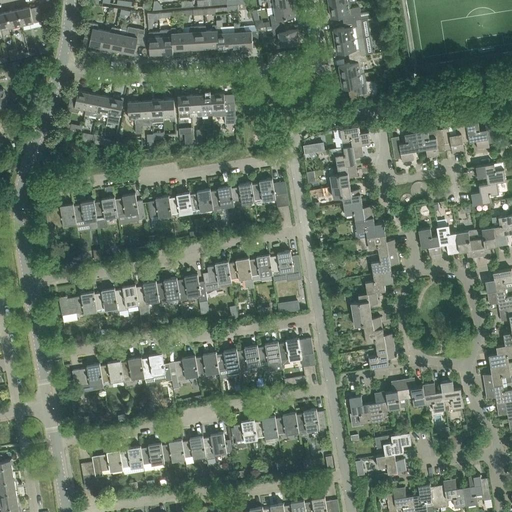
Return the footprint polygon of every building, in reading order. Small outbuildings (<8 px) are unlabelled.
[(348,2),(330,5),(331,11),(330,12),(331,16),(332,16),(332,17),(343,15),(344,21),(362,18),(361,12),(360,7),(358,6),(354,7),(349,8),(348,2)] [(293,7),(293,4),(275,7),(276,12),(270,15),(272,26),(285,24),(284,17),(295,15),(294,7),(293,7)] [(30,6),(19,9),(23,25),(42,20),(39,6),(31,8),(30,6)] [(12,10),(8,11),(11,27),(16,26),(23,25),(19,9),(12,10)] [(8,11),(0,13),(0,29),(2,37),(1,30),(3,29),(11,27),(8,11)] [(334,30),(333,30),(334,35),(335,35),(336,41),(364,36),(363,28),(364,19),(363,18),(362,18),(344,21),(345,27),(334,29),(334,30)] [(222,19),(217,20),(217,24),(217,27),(217,30),(218,33),(218,46),(218,49),(219,49),(226,48),(230,48),(229,32),(223,33),(221,27),(223,27),(222,19)] [(101,45),(104,30),(98,29),(98,24),(87,21),(84,40),(90,41),(90,44),(97,45),(101,45)] [(234,32),(229,32),(230,48),(234,47),(234,48),(241,48),(240,26),(239,22),(234,22),(234,26),(234,32)] [(218,46),(217,24),(213,25),(212,30),(206,30),(207,46),(211,46),(218,46)] [(286,30),(285,24),(272,26),(274,37),(280,38),(281,45),(299,42),(299,41),(298,37),(299,37),(297,29),(286,30)] [(206,25),(194,26),(196,47),(203,47),(203,46),(207,46),(206,30),(206,25)] [(126,35),(123,50),(128,51),(135,53),(137,44),(146,45),(145,30),(128,26),(128,27),(126,35)] [(196,47),(194,26),(190,26),(189,32),(183,32),(184,47),(189,47),(189,48),(196,47)] [(246,31),(244,26),(240,26),(241,48),(248,47),(248,46),(252,46),(252,47),(259,46),(258,36),(258,34),(257,30),(246,31)] [(112,48),(116,28),(112,27),(110,31),(104,30),(101,45),(105,46),(105,47),(112,48)] [(175,27),(172,27),(172,29),(173,49),(180,48),(184,47),(183,32),(177,32),(175,27)] [(123,50),(126,35),(121,34),(120,29),(116,28),(112,48),(119,50),(119,49),(123,50)] [(172,29),(160,29),(160,31),(161,36),(162,52),(166,52),(173,52),(173,49),(172,29)] [(157,52),(162,52),(160,31),(149,32),(149,37),(150,53),(157,53),(157,52)] [(364,36),(336,41),(337,47),(336,47),(337,52),(348,51),(349,57),(366,54),(369,53),(366,44),(364,36)] [(267,62),(278,62),(279,52),(268,52),(267,62)] [(340,65),(339,66),(340,70),(341,76),(360,73),(359,67),(364,65),(363,61),(367,60),(366,54),(349,57),(350,63),(339,64),(340,65)] [(360,73),(341,76),(342,82),(341,83),(342,87),(343,87),(343,88),(348,87),(354,86),(355,92),(359,92),(360,99),(378,94),(377,89),(377,87),(368,88),(367,81),(365,72),(360,73)] [(86,109),(90,93),(78,90),(77,97),(70,96),(68,110),(74,111),(78,112),(81,108),(86,109)] [(86,109),(85,114),(89,115),(96,116),(101,95),(90,93),(86,109)] [(213,93),(201,94),(202,110),(203,116),(209,115),(214,115),(214,110),(213,93)] [(224,93),(213,93),(214,110),(214,115),(221,114),(226,114),(226,123),(236,122),(235,101),(234,96),(225,97),(224,94),(224,93)] [(201,94),(190,95),(191,111),(196,111),(198,116),(203,116),(202,110),(201,94)] [(109,113),(112,97),(101,95),(96,116),(101,117),(103,112),(109,113)] [(190,95),(178,96),(179,105),(179,117),(191,116),(191,111),(190,95)] [(109,113),(107,121),(119,124),(121,109),(123,100),(112,97),(109,113)] [(153,125),(153,122),(164,121),(164,116),(163,99),(151,100),(153,125)] [(176,120),(175,109),(174,99),(163,99),(164,116),(169,116),(171,121),(176,120)] [(141,125),(153,125),(151,100),(140,101),(141,125)] [(141,125),(140,101),(128,102),(129,118),(135,118),(136,133),(142,132),(141,125)] [(496,141),(493,120),(485,121),(486,128),(480,129),(478,120),(467,122),(470,141),(476,140),(478,148),(490,146),(489,143),(496,141)] [(455,124),(454,122),(448,123),(447,125),(447,127),(442,128),(445,150),(452,149),(453,153),(465,151),(463,142),(470,141),(467,122),(455,124)] [(359,125),(341,128),(343,140),(344,146),(352,145),(362,143),(362,144),(371,142),(369,130),(360,132),(359,125)] [(435,130),(434,128),(416,131),(420,149),(426,148),(428,157),(439,155),(439,151),(445,150),(442,128),(435,130)] [(420,149),(416,131),(405,133),(406,142),(400,143),(399,136),(391,137),(395,158),(402,157),(402,161),(414,159),(413,150),(420,149)] [(304,145),(303,145),(304,145),(305,153),(307,152),(313,151),(325,149),(324,141),(304,145)] [(337,147),(335,148),(336,155),(338,166),(356,163),(355,157),(364,155),(363,152),(363,148),(362,144),(362,143),(352,145),(344,146),(337,147)] [(496,169),(494,162),(476,165),(478,177),(487,176),(488,182),(479,183),(479,184),(506,179),(504,168),(496,169)] [(339,173),(330,174),(332,186),(350,183),(349,176),(358,175),(356,163),(338,166),(339,173)] [(263,200),(276,198),(276,195),(273,182),(273,178),(260,180),(260,183),(252,184),(255,200),(263,198),(263,200)] [(473,204),(492,201),(490,194),(499,192),(497,181),(506,180),(506,179),(479,184),(480,190),(471,192),(473,204)] [(242,203),(255,201),(255,200),(252,184),(252,181),(239,183),(239,186),(232,187),(234,203),(242,202),(242,203)] [(276,195),(282,194),(279,181),(273,182),(276,195)] [(351,189),(350,183),(332,186),(334,197),(342,196),(344,203),(362,200),(360,188),(351,189)] [(214,211),(223,209),(222,207),(235,205),(234,203),(232,187),(231,184),(218,186),(218,189),(211,191),(214,208),(214,211)] [(201,210),(214,208),(211,191),(210,188),(197,190),(198,193),(190,194),(193,210),(200,209),(201,210)] [(193,210),(190,194),(190,191),(177,193),(177,196),(169,198),(172,213),(180,212),(180,214),(193,211),(193,210)] [(126,214),(139,212),(140,219),(145,218),(142,200),(137,200),(136,192),(122,194),(123,197),(115,198),(118,214),(126,213),(126,214)] [(284,206),(290,205),(287,193),(282,194),(284,206)] [(109,226),(107,218),(118,216),(118,214),(115,198),(115,195),(102,198),(102,201),(95,202),(99,228),(109,226)] [(172,215),(172,213),(169,198),(169,195),(156,197),(156,200),(148,201),(151,217),(159,215),(159,217),(172,215)] [(82,204),(74,205),(77,221),(77,222),(77,225),(85,224),(84,221),(90,220),(92,228),(92,229),(95,228),(99,228),(95,202),(94,199),(91,199),(85,200),(81,201),(82,204)] [(363,206),(362,200),(344,203),(345,214),(354,213),(355,219),(374,216),(372,205),(363,206)] [(77,221),(74,205),(74,202),(60,204),(61,207),(46,210),(50,235),(57,234),(56,224),(63,223),(64,225),(77,222),(77,221)] [(496,244),(508,242),(507,233),(511,232),(511,224),(510,214),(492,217),(493,226),(496,244)] [(357,230),(355,231),(356,238),(367,236),(386,233),(384,226),(384,222),(375,223),(374,216),(365,218),(355,219),(357,230)] [(450,233),(449,224),(437,226),(438,235),(439,235),(440,244),(441,244),(447,243),(448,252),(460,250),(457,232),(450,233)] [(483,237),(477,238),(480,256),(491,254),(490,245),(496,244),(493,226),(482,228),(483,237)] [(432,236),(431,227),(419,229),(422,247),(429,246),(430,255),(442,253),(441,244),(440,244),(439,235),(438,235),(432,236)] [(468,258),(480,256),(477,238),(475,229),(457,232),(460,250),(467,249),(468,258)] [(387,240),(386,233),(367,236),(369,248),(378,247),(379,253),(397,250),(396,238),(387,240)] [(102,248),(93,249),(95,259),(103,258),(102,248)] [(278,255),(270,256),(273,272),(281,270),(281,272),(287,271),(288,279),(301,277),(303,277),(299,254),(292,255),(291,250),(281,251),(278,252),(278,255)] [(373,273),(392,270),(391,263),(399,262),(397,250),(379,253),(380,260),(371,261),(373,273)] [(260,275),(273,273),(273,272),(270,256),(270,253),(257,255),(257,258),(250,259),(252,275),(260,274),(260,275)] [(254,287),(252,277),(253,277),(252,275),(250,259),(249,256),(236,259),(236,262),(229,263),(232,279),(239,277),(239,279),(244,278),(245,286),(249,286),(249,288),(254,287)] [(209,271),(203,272),(205,280),(205,285),(206,291),(221,288),(221,287),(233,285),(232,280),(232,279),(229,263),(228,260),(219,262),(215,262),(216,265),(208,266),(209,271)] [(487,291),(511,286),(511,271),(511,268),(493,271),(494,278),(486,280),(487,291)] [(377,291),(386,290),(385,283),(394,281),(392,270),(373,273),(374,279),(366,281),(367,292),(377,291)] [(185,278),(178,279),(181,297),(181,300),(190,298),(189,295),(194,295),(194,298),(199,297),(200,301),(203,301),(207,300),(208,300),(208,299),(206,291),(205,280),(199,281),(198,273),(188,275),(185,275),(185,278)] [(167,299),(181,297),(178,279),(177,277),(164,279),(164,282),(157,283),(160,299),(167,297),(167,299)] [(144,285),(136,286),(137,292),(139,302),(139,304),(140,306),(148,305),(149,305),(148,302),(160,300),(160,299),(157,283),(156,280),(149,281),(147,281),(143,282),(144,285)] [(119,310),(128,308),(128,306),(139,304),(136,286),(136,283),(126,285),(123,285),(123,288),(115,290),(118,306),(119,310)] [(511,305),(511,286),(487,291),(489,303),(498,301),(499,308),(511,305)] [(119,310),(118,306),(115,290),(115,287),(105,288),(102,289),(102,292),(95,293),(97,309),(105,308),(105,310),(110,309),(112,316),(119,314),(118,310),(119,310)] [(97,309),(95,293),(94,290),(81,293),(82,295),(67,298),(67,295),(59,297),(61,305),(63,314),(84,311),(85,313),(98,311),(97,309)] [(379,302),(377,291),(367,292),(359,294),(360,300),(351,302),(353,313),(371,311),(370,304),(379,302)] [(299,299),(278,302),(279,312),(300,309),(299,299)] [(511,305),(499,308),(501,319),(510,318),(511,325),(511,324),(511,305)] [(372,317),(371,311),(353,313),(355,325),(364,324),(365,330),(383,327),(381,316),(372,317)] [(511,324),(511,325),(511,328),(511,331),(503,333),(505,344),(511,343),(511,324)] [(384,334),(383,327),(365,330),(367,342),(376,340),(377,347),(395,344),(393,332),(384,334)] [(302,354),(299,339),(299,337),(289,338),(286,339),(286,342),(279,343),(282,361),(282,363),(290,362),(289,359),(302,357),(302,354)] [(302,354),(308,353),(314,352),(311,337),(299,339),(302,354)] [(266,345),(258,347),(261,364),(262,370),(276,368),(275,362),(282,361),(279,343),(278,340),(269,342),(265,343),(266,345)] [(511,343),(505,344),(497,346),(498,352),(489,354),(491,365),(509,362),(508,356),(511,355),(511,343)] [(240,371),(250,369),(249,366),(261,364),(258,347),(258,344),(245,346),(245,349),(237,350),(240,371)] [(371,367),(389,364),(388,357),(397,356),(395,344),(377,347),(378,354),(369,355),(371,367)] [(225,352),(217,354),(218,360),(219,369),(219,371),(220,378),(229,376),(228,375),(239,373),(241,372),(240,371),(237,350),(237,347),(229,349),(227,349),(224,349),(225,352)] [(204,356),(196,357),(199,373),(206,372),(206,373),(219,371),(217,354),(216,351),(203,353),(204,356)] [(142,358),(145,375),(145,379),(155,377),(154,374),(165,372),(166,380),(172,379),(170,367),(170,362),(164,363),(162,352),(153,353),(149,354),(150,357),(142,358)] [(174,387),(179,386),(178,381),(188,379),(188,376),(199,375),(199,373),(196,357),(196,354),(183,356),(183,359),(175,361),(176,366),(170,367),(172,379),(174,387)] [(121,362),(124,379),(125,382),(135,381),(134,377),(145,375),(142,358),(142,355),(128,357),(129,361),(121,362)] [(111,381),(120,380),(124,379),(121,362),(121,359),(108,361),(108,364),(101,365),(103,381),(111,380),(111,381)] [(88,367),(72,370),(75,387),(82,386),(82,384),(90,383),(90,385),(95,384),(96,389),(104,387),(103,382),(103,381),(101,365),(100,362),(95,363),(91,364),(87,364),(88,367)] [(485,385),(503,382),(511,380),(509,362),(491,365),(492,372),(483,374),(485,385)] [(295,376),(285,378),(286,385),(296,383),(306,381),(307,381),(305,375),(295,376)] [(416,385),(415,376),(403,378),(406,397),(413,395),(414,404),(426,402),(423,384),(416,385)] [(263,378),(256,379),(258,389),(265,388),(263,378)] [(389,408),(407,405),(406,397),(403,378),(391,380),(393,389),(386,390),(389,408)] [(454,388),(453,379),(441,381),(445,408),(446,408),(444,399),(451,398),(452,407),(464,405),(461,387),(454,388)] [(511,380),(503,382),(485,385),(487,397),(496,395),(497,402),(511,399),(511,380)] [(445,408),(441,381),(442,390),(436,391),(434,382),(423,384),(426,402),(432,401),(434,410),(445,408)] [(373,420),(384,418),(383,409),(389,408),(386,390),(375,392),(376,401),(370,402),(373,420)] [(363,403),(361,394),(349,396),(352,414),(359,413),(361,422),(373,420),(370,402),(363,403)] [(511,399),(497,402),(499,414),(508,412),(509,419),(511,418),(511,399)] [(304,413),(297,414),(299,431),(299,432),(300,436),(308,434),(307,430),(327,427),(324,410),(317,411),(317,408),(304,410),(304,413)] [(278,433),(281,433),(286,432),(286,434),(299,432),(299,431),(297,414),(296,411),(283,413),(283,416),(276,418),(278,433)] [(263,420),(255,421),(258,437),(265,435),(266,441),(279,439),(278,435),(279,435),(278,433),(276,418),(275,415),(262,417),(263,420)] [(232,427),(233,437),(236,436),(236,440),(237,447),(247,445),(246,440),(258,438),(258,437),(255,421),(255,418),(242,420),(242,423),(234,424),(234,427),(232,427)] [(211,436),(204,437),(205,444),(206,453),(206,455),(207,458),(214,457),(214,454),(227,452),(232,451),(230,438),(225,439),(224,431),(216,432),(214,433),(211,433),(211,436)] [(391,434),(382,435),(384,442),(384,447),(385,454),(395,452),(404,451),(403,444),(411,443),(411,438),(409,431),(401,432),(393,433),(391,434)] [(203,435),(200,435),(190,437),(190,440),(183,441),(185,457),(193,455),(193,457),(206,455),(206,453),(204,437),(203,435)] [(170,443),(162,444),(165,460),(172,459),(172,460),(186,458),(185,457),(183,441),(182,438),(169,440),(170,443)] [(154,469),(153,464),(165,462),(165,460),(162,444),(162,441),(148,443),(149,446),(141,448),(144,465),(143,465),(144,470),(154,469)] [(128,450),(121,451),(123,467),(131,465),(131,467),(143,465),(144,465),(141,448),(141,445),(128,447),(128,450)] [(95,473),(96,476),(103,475),(102,470),(110,469),(110,471),(123,468),(123,467),(121,451),(120,448),(107,450),(108,453),(92,456),(93,461),(95,473)] [(385,454),(376,455),(377,455),(378,467),(387,465),(388,472),(407,469),(405,457),(396,459),(395,452),(385,454)] [(0,453),(0,474),(13,472),(11,459),(1,460),(0,454),(0,453)] [(0,487),(15,485),(13,472),(0,474),(0,487)] [(470,484),(463,486),(466,504),(478,502),(478,499),(484,498),(484,499),(491,498),(492,498),(488,476),(481,477),(481,474),(474,475),(469,476),(470,484)] [(457,487),(455,478),(444,480),(444,484),(437,485),(441,506),(448,505),(447,498),(453,497),(455,506),(466,504),(463,486),(457,487)] [(154,479),(147,480),(148,487),(155,486),(154,479)] [(137,482),(126,483),(127,491),(138,489),(137,482)] [(420,493),(413,494),(416,511),(428,510),(435,509),(434,507),(441,506),(437,485),(431,486),(430,482),(418,484),(420,493)] [(0,495),(1,500),(17,497),(15,485),(0,487),(0,495)] [(407,495),(405,486),(393,488),(394,492),(387,493),(387,495),(388,498),(390,511),(397,511),(397,506),(403,505),(404,511),(416,511),(413,494),(407,495)] [(312,501),(305,502),(306,508),(306,511),(340,511),(340,510),(334,511),(332,499),(326,500),(325,495),(318,497),(316,497),(312,497),(312,501)] [(2,511),(8,511),(19,510),(17,497),(1,500),(2,511)] [(306,511),(305,502),(304,499),(291,501),(292,504),(284,505),(285,511),(306,511)] [(271,507),(263,509),(263,511),(285,511),(284,505),(284,502),(276,503),(274,504),(271,504),(271,507)]
